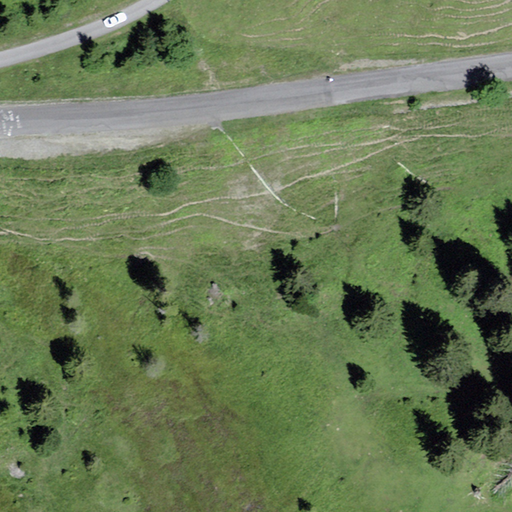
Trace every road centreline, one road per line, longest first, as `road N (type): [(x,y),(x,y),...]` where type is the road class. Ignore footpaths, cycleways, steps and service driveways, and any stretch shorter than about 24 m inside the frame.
road 1 (tertiary): [(0,119),(149,112),(511,67)]
road 2 (residential): [(155,0),(67,41),(0,59)]
